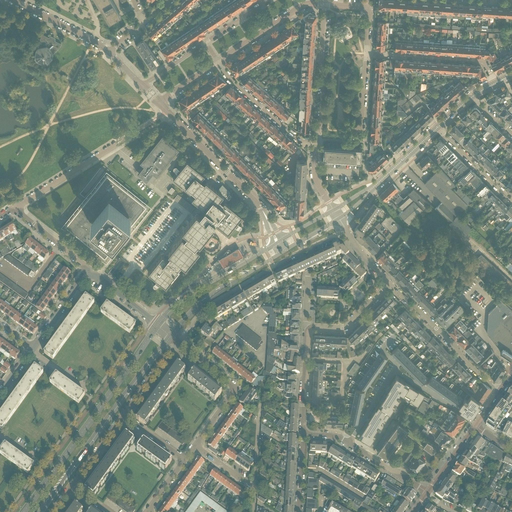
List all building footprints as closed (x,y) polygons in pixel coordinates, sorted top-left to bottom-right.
[(97,0),(104,11),(105,12),(111,22),(121,16),(110,0),(97,0)] [(188,7),(190,5),(185,0),(182,0),(182,1),(180,3),(187,11),(189,9),(188,8),(189,8),(188,7)] [(185,0),(190,5),(190,6),(192,8),(193,8),(194,6),(196,8),(196,7),(198,6),(192,0),(185,0)] [(238,0),(234,0),(232,1),(239,11),(241,10),(242,10),(244,9),(238,0)] [(245,0),(238,0),(244,9),(246,7),(249,5),(245,0)] [(232,1),(228,5),(235,15),(237,14),(237,13),(239,11),(232,1)] [(177,6),(176,6),(182,13),(183,14),(185,13),(187,11),(180,3),(179,4),(178,4),(177,5),(177,6)] [(228,5),(223,8),(230,18),(232,16),(233,17),(235,15),(228,5)] [(172,9),(172,10),(171,10),(177,17),(178,17),(179,18),(181,16),(180,15),(182,13),(176,6),(176,7),(175,6),(174,8),(174,9),(172,10),(172,9)] [(223,8),(218,11),(225,21),(226,21),(228,20),(228,19),(230,18),(223,8)] [(171,10),(169,12),(169,13),(167,15),(174,22),(178,18),(177,17),(171,10)] [(218,11),(213,14),(220,24),(222,23),(223,23),(224,22),(224,21),(225,21),(218,11)] [(310,13),(292,25),(294,27),(305,20),(316,21),(316,18),(316,16),(314,16),(310,13)] [(213,14),(209,17),(216,27),(217,26),(218,26),(220,25),(220,24),(213,14)] [(170,26),(174,22),(167,15),(166,16),(165,16),(162,18),(170,26)] [(209,17),(204,20),(211,30),(212,29),(213,29),(215,28),(216,27),(209,17)] [(166,30),(170,26),(162,18),(161,20),(160,20),(159,22),(166,30)] [(204,20),(199,24),(206,34),(208,32),(209,33),(210,32),(210,31),(211,30),(204,20)] [(161,33),(166,30),(159,22),(158,23),(157,23),(154,25),(161,33)] [(199,24),(195,27),(202,37),(205,35),(206,34),(199,24)] [(154,25),(147,32),(150,35),(156,41),(158,43),(158,44),(161,41),(160,40),(157,37),(161,33),(154,25)] [(289,28),(287,29),(294,39),(296,38),(295,36),(297,35),(298,35),(292,26),(291,26),(290,26),(289,27),(289,28)] [(195,27),(190,30),(197,40),(198,39),(199,39),(202,37),(195,27)] [(283,32),(282,32),(289,43),(294,39),(287,29),(285,30),(284,30),(283,31),(283,32)] [(190,30),(185,33),(192,43),(193,43),(195,42),(195,41),(197,40),(190,30)] [(279,34),(277,35),(284,46),(289,43),(282,32),(280,34),(279,34)] [(185,33),(180,36),(187,46),(188,46),(189,46),(190,45),(190,44),(192,43),(185,33)] [(36,50),(35,56),(35,57),(35,58),(36,61),(37,61),(43,64),(44,64),(46,64),(47,64),(48,63),(52,59),(52,58),(53,55),(53,54),(59,48),(61,44),(55,41),(55,40),(54,41),(53,40),(53,39),(51,38),(50,39),(49,38),(49,37),(49,38),(42,35),(40,39),(39,47),(38,47),(36,50)] [(274,38),(273,39),(279,49),(284,46),(277,35),(275,37),(274,38)] [(180,36),(176,39),(182,49),(183,49),(184,49),(185,49),(185,48),(187,46),(180,36)] [(176,39),(171,43),(178,53),(178,52),(179,53),(181,52),(181,51),(182,49),(176,39)] [(270,40),(267,41),(275,52),(279,49),(273,39),(271,40),(270,40)] [(136,45),(140,51),(147,46),(143,40),(136,45)] [(265,44),(263,45),(270,55),(275,52),(267,41),(265,43),(265,44)] [(171,43),(166,46),(173,56),(174,55),(176,55),(177,54),(177,53),(178,53),(171,43)] [(259,48),(258,49),(265,59),(270,55),(263,45),(261,47),(260,46),(259,47),(259,48)] [(140,51),(144,57),(151,52),(147,46),(140,51)] [(173,56),(166,46),(161,49),(168,60),(173,56)] [(255,50),(253,51),(260,62),(265,59),(258,49),(256,50),(255,50)] [(489,61),(491,59),(493,58),(496,56),(493,51),(490,52),(490,51),(489,50),(485,50),(484,56),(485,56),(486,56),(489,61)] [(251,54),(249,55),(256,65),(260,62),(253,51),(251,53),(251,54)] [(144,57),(148,62),(155,57),(151,52),(144,57)] [(511,61),(507,52),(503,55),(508,65),(510,64),(511,64),(511,63),(511,61)] [(498,55),(499,58),(504,68),(506,67),(506,66),(508,65),(503,55),(502,53),(498,55)] [(246,56),(244,58),(251,68),(256,65),(249,55),(247,56),(246,56)] [(285,56),(275,63),(278,67),(286,61),(287,60),(288,57),(286,55),(285,56)] [(155,57),(148,62),(152,68),(159,63),(155,57)] [(241,60),(239,61),(246,71),(251,68),(244,58),(242,59),(241,60)] [(493,58),(491,59),(492,61),(494,64),(491,65),(495,73),(500,70),(494,60),(493,58)] [(499,58),(494,60),(500,70),(504,68),(499,58)] [(236,63),(234,64),(241,75),(246,71),(239,61),(237,63),(236,63)] [(241,75),(234,64),(231,66),(231,67),(230,68),(235,76),(240,73),(241,75)] [(476,77),(476,78),(480,76),(478,72),(482,69),(480,66),(473,66),(472,76),(472,79),(475,80),(476,77)] [(480,76),(476,78),(477,78),(478,77),(480,81),(486,77),(482,69),(478,72),(480,76)] [(217,76),(212,79),(219,90),(219,89),(218,88),(221,86),(222,88),(228,84),(218,76),(217,76)] [(246,87),(248,88),(255,80),(254,79),(253,79),(252,80),(250,77),(249,78),(248,77),(241,82),(245,87),(246,87)] [(250,91),(252,92),(261,82),(258,80),(259,79),(257,78),(255,80),(248,88),(250,90),(250,91)] [(209,82),(208,83),(214,93),(219,90),(212,79),(208,81),(209,82)] [(255,94),(257,96),(263,89),(265,86),(261,82),(252,92),(254,94),(255,94)] [(460,82),(456,85),(462,92),(463,91),(463,90),(465,89),(467,87),(465,85),(463,86),(460,82)] [(204,84),(202,85),(209,96),(214,93),(208,83),(205,84),(204,84)] [(200,88),(198,89),(205,99),(209,96),(202,85),(200,87),(200,88)] [(452,85),(450,87),(458,95),(460,94),(462,92),(456,85),(454,87),(452,85)] [(230,87),(221,97),(225,101),(227,98),(235,91),(230,87)] [(450,87),(446,90),(454,99),(456,97),(457,95),(458,95),(450,87)] [(195,90),(193,92),(200,102),(205,99),(198,89),(196,91),(195,90)] [(258,98),(260,100),(267,93),(263,89),(257,96),(258,97),(258,98)] [(507,89),(502,91),(508,104),(511,102),(508,97),(511,96),(507,89)] [(446,90),(443,93),(450,102),(452,100),(453,100),(454,99),(446,90)] [(227,98),(232,102),(239,94),(235,91),(227,98)] [(508,104),(502,91),(496,94),(500,102),(503,100),(505,105),(508,104)] [(191,94),(189,96),(195,106),(200,102),(193,92),(191,93),(191,94)] [(263,102),(265,103),(271,96),(267,93),(260,100),(262,102),(263,102)] [(443,93),(439,96),(447,105),(448,104),(448,103),(450,102),(443,93)] [(239,94),(232,102),(236,106),(243,98),(239,94)] [(271,96),(265,103),(267,105),(267,106),(269,108),(275,100),(273,98),(274,96),(273,95),(271,96)] [(438,95),(434,98),(435,100),(437,102),(443,108),(445,107),(447,105),(439,96),(438,95)] [(487,101),(493,108),(496,105),(495,103),(499,101),(495,95),(487,100),(487,101)] [(187,96),(183,98),(190,109),(195,106),(189,96),(188,96),(187,96)] [(190,109),(183,98),(179,101),(180,102),(179,102),(182,106),(181,107),(182,109),(183,108),(187,114),(189,112),(188,110),(190,109)] [(236,106),(240,110),(247,102),(245,101),(245,100),(243,98),(236,106)] [(272,109),(274,111),(280,104),(275,100),(269,108),(271,109),(272,109)] [(240,110),(244,114),(251,105),(249,103),(248,103),(247,102),(240,110)] [(443,109),(443,108),(437,102),(435,104),(433,102),(431,103),(439,112),(443,109)] [(426,105),(432,112),(435,115),(439,112),(431,103),(430,104),(430,103),(427,106),(426,105)] [(277,115),(278,114),(284,108),(280,104),(274,111),(276,113),(277,115)] [(244,114),(248,117),(255,109),(253,108),(253,107),(251,105),(244,114)] [(496,105),(493,108),(499,113),(504,108),(502,105),(500,108),(496,105)] [(503,110),(500,114),(504,118),(511,109),(511,107),(507,110),(505,108),(503,110)] [(284,108),(278,114),(278,115),(281,117),(280,117),(284,121),(287,117),(289,115),(290,113),(287,110),(284,108)] [(472,120),(474,118),(480,112),(476,108),(474,108),(467,114),(472,120)] [(248,117),(252,121),(259,112),(257,111),(256,111),(255,109),(248,117)] [(420,109),(418,111),(423,116),(429,122),(433,117),(430,114),(427,112),(425,114),(420,109)] [(191,119),(195,124),(203,116),(199,112),(191,119)] [(259,112),(252,121),(256,125),(263,117),(262,115),(262,114),(259,112)] [(473,125),(472,126),(474,128),(475,127),(485,117),(480,112),(474,118),(477,120),(474,123),(475,124),(473,125)] [(285,121),(290,126),(296,119),(291,114),(285,121)] [(472,121),(472,120),(467,114),(461,119),(466,126),(467,125),(470,128),(473,125),(471,122),(472,121)] [(195,124),(199,128),(207,120),(203,116),(195,124)] [(423,116),(418,120),(424,126),(429,122),(423,116)] [(257,125),(261,129),(268,121),(266,119),(264,117),(257,125)] [(482,125),(484,127),(490,121),(485,117),(475,127),(477,130),(479,128),(482,125)] [(199,128),(203,132),(211,124),(207,120),(199,128)] [(418,120),(414,125),(419,131),(424,126),(418,120)] [(261,129),(265,133),(272,125),(271,123),(271,122),(268,121),(261,129)] [(450,129),(450,132),(452,134),(458,129),(456,127),(460,124),(461,125),(463,124),(459,121),(450,129)] [(482,134),(484,136),(494,126),(490,121),(484,127),(484,128),(486,130),(482,134)] [(206,134),(208,135),(215,128),(211,124),(203,132),(205,133),(206,134)] [(458,129),(452,134),(455,137),(466,127),(463,124),(461,125),(463,127),(459,130),(458,129)] [(265,133),(269,136),(277,128),(275,126),(274,126),(272,125),(265,133)] [(414,125),(409,129),(415,135),(419,131),(414,125)] [(491,134),(494,137),(493,136),(499,130),(494,126),(484,136),(486,139),(491,134)] [(408,127),(403,132),(405,133),(410,139),(415,135),(409,129),(408,127)] [(466,127),(455,137),(462,144),(466,140),(463,137),(464,135),(463,133),(467,130),(468,132),(469,130),(466,127)] [(211,139),(212,139),(219,132),(215,128),(208,135),(209,137),(210,138),(210,139),(211,139)] [(272,142),(273,140),(281,132),(279,130),(277,128),(269,136),(267,138),(272,142)] [(214,142),(216,143),(223,136),(226,133),(222,129),(219,132),(212,139),(212,140),(212,141),(213,142),(214,142)] [(494,142),(496,144),(504,136),(499,130),(493,136),(494,137),(496,140),(494,142)] [(273,140),(277,143),(285,135),(283,133),(282,133),(281,132),(273,140)] [(403,132),(398,136),(400,138),(406,144),(410,139),(405,133),(403,132)] [(278,143),(282,147),(289,139),(285,135),(277,143),(278,144),(278,143)] [(219,147),(220,148),(227,140),(223,136),(216,143),(217,145),(217,146),(218,147),(219,147)] [(463,145),(467,149),(473,143),(471,141),(474,138),(472,136),(463,145)] [(502,149),(504,147),(510,141),(504,136),(496,144),(495,145),(493,147),(491,150),(493,152),(499,146),(502,149)] [(144,166),(138,174),(147,181),(153,173),(157,176),(177,150),(162,138),(141,164),(144,166)] [(400,138),(395,142),(396,142),(401,148),(406,144),(400,138)] [(282,147),(286,150),(293,142),(289,139),(282,147)] [(222,150),(224,152),(231,144),(227,140),(220,148),(220,149),(221,150),(222,150)] [(435,153),(438,150),(444,144),(442,142),(440,140),(439,140),(434,145),(437,148),(434,151),(435,153)] [(231,144),(224,152),(225,153),(225,154),(226,155),(227,155),(228,156),(235,149),(238,146),(234,142),(231,144)] [(293,142),(286,150),(290,154),(297,146),(293,142)] [(388,144),(384,148),(388,152),(393,148),(396,152),(401,148),(396,142),(395,142),(393,144),(391,142),(388,144)] [(473,143),(467,149),(472,154),(478,148),(476,146),(473,143)] [(472,154),(477,159),(483,153),(481,151),(482,149),(482,147),(484,145),(483,143),(480,146),(478,148),(472,154)] [(438,156),(439,157),(448,148),(447,146),(446,146),(444,144),(438,150),(441,153),(438,156)] [(362,150),(324,147),(323,161),(361,163),(362,150)] [(439,157),(435,161),(438,164),(440,162),(439,160),(440,158),(441,159),(444,155),(447,158),(452,152),(450,149),(448,148),(439,157)] [(230,158),(232,160),(239,153),(235,149),(228,156),(228,157),(229,158),(230,158)] [(483,153),(477,159),(482,164),(488,158),(486,157),(487,156),(487,155),(487,154),(491,151),(488,149),(483,154),(483,153)] [(381,151),(377,155),(385,163),(388,160),(381,151)] [(442,164),(440,166),(443,170),(447,166),(457,156),(455,155),(452,152),(447,158),(449,161),(446,164),(444,166),(442,164)] [(236,164),(236,165),(242,159),(242,158),(243,157),(239,153),(232,160),(233,161),(233,162),(234,163),(235,164),(236,164)] [(240,161),(236,165),(237,165),(237,166),(238,167),(239,167),(240,169),(248,161),(250,159),(246,155),(244,157),(243,159),(242,159),(240,161)] [(381,167),(385,163),(377,155),(373,158),(381,167)] [(416,164),(419,168),(421,170),(424,168),(432,161),(427,156),(424,158),(416,164)] [(447,166),(443,170),(446,173),(449,170),(447,168),(448,167),(449,167),(452,164),(455,166),(461,160),(458,158),(457,156),(447,166)] [(495,160),(498,158),(496,156),(494,159),(491,161),(488,158),(482,164),(487,169),(495,160)] [(370,162),(372,164),(377,170),(381,167),(373,158),(370,162)] [(495,160),(487,169),(492,174),(495,170),(498,168),(495,165),(497,162),(500,160),(498,158),(495,160)] [(454,173),(456,174),(465,164),(463,163),(461,160),(455,166),(458,169),(454,173)] [(244,172),(244,173),(252,165),(248,161),(240,169),(242,170),(242,171),(243,172),(244,172)] [(297,161),(295,178),(306,179),(307,161),(297,161)] [(232,196),(229,194),(230,193),(224,188),(224,187),(223,187),(223,186),(222,186),(221,186),(221,187),(221,188),(220,188),(221,189),(218,192),(206,182),(204,184),(201,181),(204,177),(187,162),(180,170),(177,167),(176,167),(175,167),(174,167),(174,168),(173,168),(173,169),(173,170),(174,171),(178,174),(173,180),(190,194),(192,192),(195,195),(191,200),(205,210),(199,216),(196,214),(182,231),(187,235),(184,238),(182,237),(168,255),(170,256),(167,260),(162,256),(148,273),(156,280),(154,283),(153,284),(153,285),(153,286),(154,286),(154,287),(155,287),(156,287),(157,287),(157,286),(160,283),(166,288),(180,270),(178,268),(181,265),(185,269),(200,251),(195,247),(198,244),(200,245),(209,234),(213,234),(214,233),(214,228),(212,226),(215,223),(228,234),(234,225),(238,228),(238,229),(239,229),(240,229),(241,228),(241,227),(242,227),(242,226),(241,226),(241,225),(237,222),(242,216),(226,203),(232,196)] [(247,175),(248,177),(258,168),(254,164),(252,165),(244,173),(245,173),(245,174),(246,175),(247,175)] [(368,171),(368,172),(369,172),(375,172),(377,170),(372,164),(370,165),(368,165),(368,168),(368,171)] [(453,177),(452,177),(454,179),(457,175),(461,172),(463,175),(469,169),(466,166),(467,166),(465,164),(456,174),(453,177)] [(497,172),(493,175),(497,179),(501,176),(503,174),(507,170),(508,169),(506,167),(506,166),(502,170),(500,168),(499,170),(499,169),(497,172)] [(252,181),(260,174),(262,172),(258,168),(248,177),(250,179),(250,180),(251,180),(252,181)] [(424,184),(441,202),(456,216),(457,215),(461,211),(464,208),(467,205),(461,199),(451,188),(455,184),(439,168),(424,184)] [(458,181),(455,184),(456,186),(457,189),(456,191),(455,192),(461,199),(466,195),(459,188),(463,185),(469,179),(474,174),(470,169),(470,170),(458,181)] [(255,183),(256,185),(264,178),(260,174),(252,181),(253,182),(254,183),(255,183)] [(472,185),(473,186),(480,179),(474,174),(469,179),(471,182),(468,185),(470,187),(472,185)] [(66,227),(104,257),(116,243),(117,241),(118,241),(123,235),(125,237),(129,232),(127,230),(132,224),(132,223),(135,220),(145,207),(107,176),(66,227)] [(264,178),(256,185),(258,187),(258,188),(259,189),(260,189),(268,182),(269,180),(266,177),(265,176),(264,178)] [(292,196),(296,196),(304,197),(306,179),(295,178),(295,189),(296,189),(296,194),(293,194),(292,196)] [(477,188),(479,190),(485,184),(480,179),(473,186),(476,189),(477,188)] [(263,192),(264,193),(272,186),(268,182),(260,189),(261,191),(262,191),(263,192)] [(400,191),(392,183),(388,188),(397,197),(395,199),(395,200),(396,201),(398,206),(402,210),(398,214),(409,224),(430,205),(413,189),(403,199),(397,193),(400,191)] [(479,190),(477,192),(478,194),(480,195),(488,187),(485,184),(479,190)] [(266,196),(268,198),(276,190),(272,186),(264,193),(266,195),(266,196)] [(483,201),(492,191),(488,187),(480,195),(483,196),(480,198),(483,201)] [(391,196),(395,199),(397,197),(388,188),(384,191),(390,197),(391,196)] [(268,198),(272,202),(279,194),(276,191),(276,190),(268,198)] [(381,194),(380,195),(383,199),(389,205),(394,210),(396,208),(397,208),(392,202),(391,203),(388,199),(390,197),(387,194),(384,191),(381,194)] [(483,201),(480,203),(482,206),(485,203),(487,206),(491,202),(493,199),(497,196),(492,191),(483,201)] [(185,207),(189,202),(178,194),(174,199),(185,207)] [(272,202),(276,206),(283,198),(279,194),(272,202)] [(466,195),(461,199),(467,205),(471,201),(466,195)] [(293,200),(293,206),(304,206),(304,201),(304,197),(296,196),(295,200),(293,200)] [(493,204),(489,208),(491,210),(501,200),(497,196),(491,202),(493,204)] [(283,198),(276,206),(282,212),(286,208),(286,207),(285,205),(287,204),(286,204),(287,203),(283,198)] [(489,212),(487,214),(489,216),(493,212),(495,210),(496,212),(499,209),(504,204),(501,200),(491,210),(489,212)] [(441,202),(434,209),(449,223),(448,224),(462,238),(471,229),(457,215),(456,216),(441,202)] [(375,216),(381,208),(374,203),(368,211),(375,216)] [(497,215),(498,217),(508,207),(504,204),(499,209),(496,212),(498,214),(497,215)] [(508,207),(498,217),(499,217),(502,219),(504,217),(506,220),(508,218),(508,219),(511,217),(511,215),(511,206),(510,205),(508,207)] [(303,212),(293,211),(288,211),(286,214),(290,214),(290,218),(291,219),(297,219),(297,217),(301,218),(303,216),(303,212)] [(369,224),(375,216),(368,211),(362,219),(369,224)] [(363,233),(369,224),(362,219),(356,227),(363,233)] [(12,224),(7,228),(11,234),(16,231),(12,224)] [(354,229),(353,231),(354,232),(355,232),(356,234),(355,235),(362,242),(365,238),(361,235),(363,233),(356,227),(354,229)] [(7,228),(2,231),(6,237),(8,236),(11,242),(14,240),(11,234),(7,228)] [(362,242),(365,246),(372,240),(368,236),(365,238),(362,242)] [(403,242),(409,248),(414,243),(408,236),(403,242)] [(372,240),(365,246),(369,250),(376,243),(378,241),(374,237),(372,240)] [(27,252),(30,249),(35,243),(30,239),(22,248),(27,252)] [(30,249),(35,253),(39,246),(35,243),(30,249)] [(376,243),(369,250),(373,254),(379,247),(376,243)] [(35,253),(39,256),(44,250),(39,246),(35,253)] [(336,256),(340,254),(341,254),(345,258),(349,254),(342,248),(338,250),(336,246),(333,248),(336,256)] [(328,260),(330,259),(336,256),(333,248),(324,252),(328,260)] [(215,263),(216,265),(231,256),(231,253),(229,249),(228,249),(228,250),(215,263)] [(238,249),(219,259),(224,267),(243,256),(238,249)] [(39,256),(37,259),(42,262),(44,260),(49,254),(44,250),(42,253),(39,256)] [(379,255),(376,259),(381,264),(384,260),(388,257),(387,256),(389,254),(385,250),(383,252),(379,255)] [(319,264),(320,263),(328,260),(324,252),(315,256),(319,264)] [(342,261),(346,265),(352,258),(349,254),(345,258),(342,261)] [(475,261),(507,291),(511,285),(511,282),(481,254),(475,261)] [(385,261),(381,265),(387,270),(394,262),(393,261),(395,260),(390,255),(388,257),(389,257),(387,259),(385,261)] [(315,266),(319,264),(315,256),(306,260),(310,268),(315,266)] [(346,265),(350,268),(356,262),(352,258),(346,265)] [(303,262),(298,264),(302,272),(306,270),(308,269),(310,268),(306,260),(305,261),(303,262)] [(350,268),(354,272),(360,266),(356,262),(350,268)] [(394,262),(387,270),(392,275),(399,268),(399,266),(396,263),(395,262),(394,262)] [(298,264),(289,268),(293,276),(302,272),(298,264)] [(359,278),(355,281),(357,283),(366,274),(359,267),(360,266),(354,272),(359,278)] [(64,268),(61,273),(67,278),(71,273),(64,268)] [(289,268),(284,270),(288,278),(293,276),(289,268)] [(284,270),(279,272),(283,280),(288,278),(284,270)] [(393,276),(398,281),(403,275),(398,270),(393,276)] [(44,276),(47,278),(48,279),(52,274),(47,271),(44,276)] [(59,275),(57,278),(64,283),(67,278),(61,273),(58,271),(57,274),(59,275)] [(283,280),(279,272),(274,275),(278,283),(283,280)] [(398,281),(403,286),(408,280),(405,278),(403,275),(398,281)] [(271,276),(266,278),(271,286),(276,283),(271,276)] [(351,276),(347,280),(353,287),(357,283),(355,281),(351,276)] [(55,277),(52,282),(54,283),(60,288),(64,283),(57,278),(55,277)] [(433,277),(427,283),(432,288),(438,282),(433,277)] [(266,278),(262,281),(266,289),(271,286),(266,278)] [(369,278),(367,284),(372,286),(375,281),(369,278)] [(403,286),(407,291),(413,285),(416,283),(411,278),(408,280),(403,286)] [(347,280),(343,284),(349,291),(353,287),(347,280)] [(413,285),(407,291),(412,296),(418,290),(423,285),(418,280),(416,283),(413,285)] [(262,281),(257,284),(261,292),(263,294),(268,291),(266,289),(262,281)] [(54,283),(50,288),(57,292),(60,288),(54,283)] [(257,284),(252,287),(257,294),(261,292),(257,284)] [(339,294),(339,297),(344,293),(345,294),(349,291),(343,284),(339,288),(340,289),(339,290),(339,294)] [(248,289),(252,297),(254,300),(259,297),(257,294),(252,287),(248,289)] [(47,290),(46,292),(53,297),(57,292),(50,288),(48,291),(47,290)] [(247,300),(252,297),(248,289),(243,292),(247,300)] [(424,297),(419,291),(418,291),(418,290),(412,296),(413,296),(418,302),(424,297)] [(44,291),(40,296),(43,298),(49,302),(53,297),(46,292),(44,291)] [(301,298),(297,298),(297,295),(295,295),(295,291),(291,291),(290,300),(286,300),(285,303),(301,304),(301,298)] [(241,293),(236,296),(241,304),(244,302),(245,304),(247,303),(241,293)] [(390,295),(386,299),(392,305),(396,301),(390,295)] [(94,302),(85,296),(75,311),(84,317),(94,302)] [(236,296),(232,299),(236,307),(241,304),(236,296)] [(418,302),(423,307),(429,302),(424,297),(418,302)] [(435,312),(432,315),(434,317),(434,318),(444,328),(445,328),(448,325),(464,309),(453,297),(450,300),(453,303),(453,304),(450,301),(447,304),(445,302),(445,303),(442,305),(444,307),(438,313),(437,311),(435,312)] [(43,298),(40,302),(46,307),(49,302),(43,298)] [(232,299),(227,302),(232,309),(233,312),(235,310),(236,310),(238,309),(236,307),(232,299)] [(386,299),(382,303),(388,309),(392,305),(386,299)] [(429,302),(423,307),(428,312),(434,306),(435,305),(432,303),(430,300),(429,302)] [(434,306),(428,312),(432,316),(445,303),(442,300),(435,307),(434,306)] [(488,314),(487,333),(491,339),(498,347),(502,350),(500,352),(511,360),(511,357),(511,355),(510,354),(511,352),(511,333),(499,321),(504,316),(509,311),(511,314),(511,309),(507,305),(501,300),(488,314)] [(0,308),(0,310),(4,314),(8,307),(10,305),(5,301),(3,304),(0,308)] [(37,301),(33,305),(36,308),(38,309),(42,312),(46,307),(40,302),(39,303),(37,301)] [(227,302),(223,304),(227,312),(232,309),(227,302)] [(382,303),(378,307),(384,313),(388,309),(382,303)] [(101,312),(115,323),(121,314),(107,304),(101,312)] [(223,304),(218,307),(223,315),(227,312),(223,304)] [(4,314),(9,317),(13,311),(8,307),(4,314)] [(218,318),(223,315),(218,307),(213,310),(214,311),(211,313),(215,319),(217,317),(218,318)] [(378,307),(374,310),(381,317),(384,313),(378,307)] [(374,310),(370,314),(377,321),(381,317),(374,310)] [(398,317),(402,321),(409,314),(405,310),(398,317)] [(9,317),(14,321),(18,314),(13,311),(9,317)] [(84,317),(75,311),(65,325),(73,331),(84,317)] [(14,321),(19,324),(23,318),(18,314),(14,321)] [(129,333),(135,325),(121,314),(115,323),(129,333)] [(370,314),(367,318),(367,319),(375,327),(375,326),(379,323),(377,321),(370,314)] [(402,328),(404,326),(406,324),(413,318),(409,314),(402,321),(400,323),(402,325),(400,326),(402,328)] [(511,323),(504,316),(499,321),(511,333),(511,323)] [(19,324),(23,328),(28,321),(23,318),(19,324)] [(413,318),(406,324),(404,326),(408,330),(416,322),(413,318)] [(23,328),(28,331),(33,325),(34,322),(30,319),(28,321),(23,328)] [(367,319),(363,322),(370,329),(372,331),(376,327),(375,326),(375,327),(367,319)] [(452,336),(464,324),(460,320),(448,332),(452,336)] [(221,328),(219,326),(216,322),(210,329),(206,326),(201,333),(207,338),(203,342),(210,348),(215,342),(211,338),(218,329),(219,330),(221,328)] [(223,324),(219,326),(221,328),(223,331),(226,329),(230,327),(229,326),(228,323),(227,322),(223,324)] [(363,322),(360,326),(366,333),(368,335),(372,331),(370,329),(363,322)] [(411,334),(414,332),(420,326),(416,322),(408,330),(408,331),(411,334)] [(465,330),(467,327),(464,324),(452,336),(456,340),(465,330)] [(33,325),(28,331),(33,335),(37,328),(33,325)] [(65,325),(54,339),(63,345),(73,331),(65,325)] [(360,326),(356,330),(364,339),(368,335),(366,333),(360,326)] [(414,332),(418,336),(424,330),(420,326),(414,332)] [(356,330),(352,334),(359,342),(361,343),(365,339),(364,339),(356,330)] [(418,336),(421,340),(428,333),(424,330),(418,336)] [(456,340),(460,344),(466,339),(471,334),(468,330),(467,332),(466,331),(456,340)] [(423,346),(426,343),(432,337),(432,336),(431,337),(428,333),(421,340),(419,342),(423,346)] [(348,338),(347,338),(346,342),(348,342),(349,346),(357,344),(359,342),(352,334),(348,338)] [(341,337),(340,346),(346,346),(349,357),(352,357),(351,351),(349,346),(348,342),(346,342),(347,338),(347,337),(341,337)] [(426,343),(430,347),(436,340),(432,337),(426,343)] [(466,339),(460,344),(464,348),(474,339),(472,337),(468,340),(466,339)] [(465,349),(469,353),(475,347),(473,345),(479,339),(477,337),(465,349)] [(63,345),(54,339),(44,353),(53,359),(63,345)] [(431,353),(433,351),(440,344),(436,340),(430,347),(427,349),(431,353)] [(0,349),(5,352),(10,346),(5,343),(0,349)] [(274,350),(281,351),(288,352),(294,353),(297,353),(298,353),(298,349),(293,348),(289,348),(281,343),(281,347),(276,347),(276,348),(274,348),(274,350)] [(433,351),(437,354),(444,348),(440,344),(433,351)] [(469,353),(473,357),(483,347),(481,345),(477,349),(475,347),(469,353)] [(8,359),(10,356),(14,350),(10,346),(5,352),(3,355),(8,359)] [(397,347),(391,353),(395,357),(401,351),(400,350),(397,347),(398,347),(397,347)] [(483,347),(473,357),(477,361),(483,355),(481,353),(485,349),(483,347)] [(212,353),(217,357),(221,352),(216,348),(212,353)] [(437,354),(435,357),(439,361),(447,352),(444,348),(437,354)] [(481,358),(477,362),(481,366),(485,362),(491,356),(492,357),(494,354),(494,353),(490,349),(481,358)] [(14,350),(10,356),(15,360),(19,353),(14,350)] [(401,351),(395,357),(398,361),(405,355),(405,354),(405,355),(402,352),(401,351)] [(217,357),(222,361),(226,356),(221,352),(217,357)] [(287,362),(291,363),(290,366),(292,366),(300,367),(301,360),(293,358),(294,355),(294,353),(288,352),(287,362)] [(447,352),(439,361),(442,364),(445,362),(451,356),(447,352)] [(377,357),(377,358),(384,363),(387,359),(387,358),(380,353),(379,354),(380,354),(377,357)] [(405,355),(398,361),(402,365),(409,358),(408,358),(405,355)] [(222,361),(227,365),(231,360),(226,356),(222,361)] [(267,356),(266,362),(273,366),(276,361),(273,359),(267,356)] [(451,356),(445,362),(449,366),(455,360),(451,356)] [(491,356),(485,362),(490,367),(491,367),(490,367),(501,375),(504,370),(497,365),(498,364),(492,357),(491,356)] [(231,360),(227,365),(232,369),(236,364),(238,361),(233,358),(231,360)] [(373,362),(381,368),(384,363),(377,358),(376,359),(374,362),(373,362)] [(409,358),(402,365),(406,369),(413,362),(412,362),(409,359),(409,358)] [(453,369),(449,373),(451,374),(461,365),(458,361),(454,365),(452,367),(453,369)] [(176,362),(166,376),(175,382),(185,368),(180,365),(181,365),(179,364),(176,362)] [(266,362),(266,372),(268,373),(270,374),(271,373),(274,375),(277,369),(273,366),(266,362)] [(371,366),(370,367),(378,372),(381,368),(373,362),(371,366)] [(413,362),(406,369),(410,372),(410,373),(416,366),(416,365),(413,362)] [(485,362),(481,366),(489,374),(492,377),(497,380),(501,375),(490,367),(491,367),(490,367),(485,362)] [(232,369),(237,373),(241,368),(236,364),(232,369)] [(457,372),(458,374),(464,368),(461,365),(451,374),(449,376),(448,377),(450,378),(453,376),(457,372)] [(416,366),(410,373),(414,376),(420,370),(417,367),(416,366)] [(35,367),(24,381),(33,387),(43,373),(35,367)] [(367,371),(375,376),(378,372),(370,367),(370,368),(367,371)] [(237,373),(241,377),(246,372),(241,368),(237,373)] [(456,380),(458,381),(468,372),(464,368),(458,374),(460,376),(456,380)] [(420,370),(414,376),(417,380),(424,374),(423,373),(420,370)] [(188,379),(202,390),(208,381),(194,371),(192,373),(191,374),(188,379)] [(365,375),(364,376),(372,381),(375,376),(367,371),(365,375)] [(241,377),(246,381),(251,376),(246,372),(241,377)] [(266,372),(265,377),(270,380),(275,383),(276,378),(272,376),(270,374),(268,373),(266,372)] [(468,372),(458,381),(460,383),(464,379),(465,381),(471,375),(468,372)] [(50,383),(64,393),(70,385),(56,374),(50,383)] [(424,374),(417,380),(418,380),(421,384),(428,378),(425,375),(424,374)] [(166,376),(156,390),(164,396),(175,382),(166,376)] [(251,376),(246,381),(251,385),(252,384),(256,380),(251,376)] [(361,433),(358,437),(360,438),(367,442),(370,444),(375,435),(373,434),(377,428),(379,430),(383,424),(381,422),(382,420),(384,421),(395,404),(393,403),(394,401),(397,402),(400,397),(399,396),(398,395),(399,394),(400,392),(410,399),(409,401),(410,402),(417,406),(424,395),(425,395),(417,390),(413,388),(414,387),(396,376),(385,394),(385,395),(380,402),(376,409),(375,409),(371,416),(365,425),(366,426),(361,433)] [(361,380),(368,385),(371,381),(372,381),(364,376),(363,376),(361,380)] [(431,376),(426,384),(431,387),(436,379),(432,376),(431,376)] [(256,380),(252,384),(256,388),(264,377),(258,377),(256,380)] [(436,379),(431,387),(435,390),(440,383),(439,382),(436,380),(436,379)] [(358,384),(358,385),(365,390),(365,389),(368,385),(361,380),(358,384)] [(24,381),(14,395),(22,401),(33,387),(24,381)] [(208,381),(202,390),(215,400),(218,396),(219,396),(220,395),(222,392),(208,381)] [(440,383),(435,390),(439,393),(445,386),(444,386),(441,383),(440,383)] [(476,387),(477,388),(479,389),(487,395),(491,389),(483,383),(480,388),(477,386),(476,387)] [(461,387),(460,387),(468,393),(482,403),(487,395),(479,389),(477,388),(475,391),(477,392),(476,393),(475,392),(474,393),(463,384),(461,387)] [(64,393),(78,403),(84,395),(70,385),(64,393)] [(278,385),(277,388),(281,391),(284,391),(283,394),(283,395),(284,395),(284,396),(285,397),(286,398),(287,398),(294,399),(294,395),(295,390),(295,389),(283,388),(282,387),(278,385)] [(445,386),(439,393),(444,396),(443,396),(444,396),(449,389),(448,388),(445,386)] [(249,389),(246,393),(253,399),(256,394),(249,389)] [(449,389),(444,396),(448,399),(453,392),(450,389),(449,389)] [(156,390),(146,404),(154,410),(164,396),(156,390)] [(453,392),(448,399),(452,402),(452,403),(458,395),(457,395),(453,392),(454,392),(453,392)] [(246,393),(242,398),(250,403),(253,399),(246,393)] [(468,393),(458,407),(461,408),(459,410),(470,418),(472,416),(481,403),(482,403),(468,393)] [(14,395),(4,409),(12,415),(22,401),(14,395)] [(458,395),(452,403),(453,403),(457,406),(462,398),(459,396),(458,395)] [(511,399),(506,396),(501,402),(508,407),(507,408),(510,410),(511,411),(511,407),(509,406),(511,401),(511,399)] [(250,403),(242,398),(239,402),(246,408),(250,403)] [(418,409),(424,413),(429,405),(423,401),(418,409)] [(501,402),(498,408),(504,412),(507,414),(508,412),(511,413),(511,411),(510,410),(507,408),(508,407),(501,402)] [(154,410),(146,404),(136,418),(138,420),(138,421),(139,422),(140,421),(144,424),(154,410)] [(237,405),(234,410),(239,414),(242,416),(245,411),(243,409),(241,408),(237,405)] [(507,414),(504,412),(498,408),(495,412),(505,419),(506,418),(505,417),(507,414)] [(12,415),(4,409),(0,414),(0,428),(2,430),(12,415)] [(449,409),(448,411),(449,412),(448,416),(452,418),(453,419),(452,419),(461,425),(464,419),(460,416),(451,410),(450,410),(449,409)] [(234,410),(230,415),(235,419),(239,414),(234,410)] [(505,419),(495,412),(492,416),(501,422),(503,420),(504,421),(505,419)] [(230,415),(226,420),(232,424),(235,419),(230,415)] [(502,423),(501,422),(492,416),(489,420),(499,427),(502,423)] [(446,418),(444,421),(449,424),(457,430),(461,425),(452,419),(451,421),(446,418)] [(226,420),(222,425),(228,429),(232,424),(226,420)] [(429,420),(428,421),(430,422),(429,423),(432,425),(433,426),(432,428),(431,430),(437,435),(437,434),(438,434),(438,435),(435,439),(438,441),(439,442),(442,444),(443,443),(444,444),(446,445),(447,445),(447,444),(448,443),(448,442),(448,441),(450,437),(446,435),(438,429),(437,429),(436,428),(439,425),(434,422),(434,423),(431,421),(429,420)] [(489,420),(485,425),(495,432),(499,427),(489,420)] [(279,421),(276,426),(284,431),(285,428),(289,430),(288,433),(296,434),(297,427),(289,426),(289,429),(286,427),(287,426),(279,421)] [(401,440),(406,434),(409,429),(404,426),(404,427),(399,423),(391,433),(396,437),(401,440)] [(449,424),(448,424),(447,427),(442,424),(440,427),(453,436),(457,430),(449,424)] [(505,428),(502,434),(502,435),(507,437),(511,426),(507,424),(505,428)] [(222,425),(219,430),(224,434),(228,429),(222,425)] [(261,425),(261,432),(269,438),(273,432),(261,425)] [(409,429),(406,434),(414,440),(418,435),(409,429)] [(219,430),(215,435),(221,439),(224,434),(219,430)] [(261,432),(260,440),(268,445),(271,439),(269,438),(261,432)] [(117,444),(115,447),(123,453),(130,444),(131,442),(132,441),(131,441),(133,439),(134,439),(125,433),(123,436),(122,436),(123,436),(118,443),(117,443),(117,444)] [(284,433),(281,437),(285,439),(283,441),(285,441),(288,442),(296,443),(296,436),(286,435),(284,433)] [(391,433),(384,442),(389,446),(394,450),(401,440),(396,437),(391,433)] [(215,435),(211,440),(217,444),(221,439),(215,435)] [(414,440),(422,446),(432,453),(436,447),(418,435),(414,440)] [(477,437),(473,442),(502,460),(504,455),(505,454),(484,440),(483,442),(477,437)] [(137,449),(152,459),(158,450),(144,440),(142,443),(141,442),(140,444),(137,449)] [(217,444),(211,440),(208,445),(210,447),(208,449),(216,455),(218,453),(213,449),(217,444)] [(268,446),(268,445),(260,440),(260,441),(260,448),(265,451),(268,446)] [(285,441),(285,447),(287,447),(287,449),(290,449),(295,450),(296,443),(288,442),(285,441)] [(387,459),(394,450),(389,446),(384,442),(377,452),(377,453),(387,459)] [(473,442),(470,446),(478,452),(482,454),(500,463),(501,462),(502,460),(473,442)] [(0,451),(0,453),(13,463),(19,455),(5,444),(0,451)] [(329,450),(330,448),(331,444),(321,444),(321,453),(326,453),(328,454),(330,450),(329,450)] [(328,454),(333,457),(337,449),(333,446),(330,450),(328,454)] [(470,446),(466,452),(473,457),(473,456),(474,455),(476,456),(476,455),(479,456),(484,458),(485,455),(482,454),(478,452),(470,446)] [(107,458),(105,461),(113,467),(123,453),(115,447),(113,450),(112,450),(113,450),(108,457),(107,457),(107,458)] [(225,455),(230,458),(234,453),(229,449),(225,455)] [(336,462),(337,460),(342,452),(337,449),(333,457),(332,459),(336,462)] [(170,463),(172,460),(158,450),(152,459),(166,469),(169,464),(169,465),(170,463)] [(285,450),(282,455),(287,457),(295,458),(295,451),(290,450),(287,450),(286,450),(285,450)] [(401,465),(408,471),(411,467),(417,472),(425,462),(412,451),(401,465)] [(337,460),(342,463),(347,455),(342,452),(337,460)] [(466,452),(462,457),(469,462),(476,466),(479,467),(479,468),(483,470),(485,466),(480,464),(481,463),(481,462),(481,461),(474,457),(473,457),(466,452)] [(230,458),(235,462),(239,456),(234,453),(230,458)] [(19,455),(13,463),(28,473),(34,465),(19,455)] [(235,462),(239,465),(244,458),(240,455),(239,456),(235,462)] [(239,465),(243,468),(249,461),(250,459),(250,458),(246,455),(246,456),(244,458),(239,465)] [(347,455),(342,463),(345,464),(343,466),(345,467),(346,465),(351,458),(347,455)] [(505,471),(511,458),(507,456),(503,463),(505,464),(500,474),(496,472),(487,488),(494,492),(497,487),(497,485),(495,484),(497,480),(499,481),(505,471)] [(259,463),(268,468),(271,463),(262,457),(259,463)] [(469,462),(462,457),(457,464),(465,468),(469,462)] [(199,458),(195,463),(200,467),(204,462),(199,458)] [(346,465),(351,468),(356,460),(356,461),(351,458),(346,465)] [(352,467),(356,470),(361,463),(356,460),(351,468),(352,467)] [(97,472),(95,475),(103,481),(113,467),(105,461),(103,464),(102,464),(103,464),(97,471),(97,472)] [(249,461),(243,468),(248,472),(253,464),(249,461)] [(281,461),(280,469),(286,471),(294,471),(295,464),(286,464),(282,462),(281,461)] [(195,463),(191,468),(197,472),(200,467),(195,463)] [(356,470),(361,473),(365,465),(361,463),(356,470)] [(465,469),(461,467),(457,464),(452,472),(463,478),(465,475),(462,474),(465,469)] [(361,473),(365,476),(370,468),(365,465),(361,473)] [(191,468),(187,473),(193,477),(197,472),(191,468)] [(367,477),(370,479),(375,471),(370,468),(365,476),(367,477)] [(210,476),(214,479),(219,474),(214,470),(210,476)] [(375,471),(370,479),(373,481),(372,482),(374,483),(379,474),(375,471)] [(187,473),(184,478),(189,482),(193,477),(187,473)] [(451,473),(446,480),(453,485),(458,478),(451,473)] [(214,479),(219,483),(223,477),(219,474),(214,479)] [(309,482),(309,484),(319,485),(319,481),(319,480),(314,480),(314,474),(309,474),(308,474),(308,482),(309,482)] [(319,474),(319,480),(319,481),(354,503),(351,507),(358,511),(360,507),(362,504),(364,501),(319,474)] [(103,481),(95,475),(93,478),(92,478),(87,485),(87,486),(85,489),(85,488),(84,489),(87,491),(88,492),(93,495),(103,481)] [(387,476),(385,480),(394,485),(396,482),(387,476)] [(219,483),(224,486),(228,480),(223,477),(219,483)] [(184,478),(180,483),(186,487),(189,482),(184,478)] [(286,478),(285,486),(293,486),(294,479),(286,478)] [(224,486),(228,489),(232,484),(228,480),(224,486)] [(389,489),(411,503),(417,494),(408,489),(407,492),(404,490),(403,492),(390,484),(386,481),(386,482),(384,480),(381,485),(389,489)] [(446,480),(441,486),(448,491),(449,490),(453,485),(446,480)] [(180,483),(176,488),(182,492),(186,487),(180,483)] [(228,489),(233,493),(237,487),(232,484),(228,489)] [(307,486),(307,494),(313,495),(313,489),(319,490),(319,485),(309,484),(309,486),(307,486)] [(442,499),(445,496),(447,498),(449,496),(450,496),(453,499),(456,495),(449,490),(448,491),(441,486),(435,494),(442,499)] [(233,493),(238,496),(242,490),(237,487),(233,493)] [(176,488),(173,494),(178,498),(182,492),(176,488)] [(238,496),(235,499),(241,503),(243,500),(244,498),(247,494),(244,492),(242,490),(238,496)] [(257,492),(257,499),(264,503),(266,500),(264,499),(266,496),(258,492),(257,492)] [(173,494),(169,499),(175,503),(178,498),(173,494)] [(308,503),(308,505),(317,505),(318,500),(312,500),(313,495),(307,494),(306,503),(308,503)] [(280,500),(278,503),(284,506),(284,507),(287,507),(292,507),(292,500),(284,500),(280,498),(279,499),(280,500)] [(461,498),(459,502),(466,506),(464,509),(469,511),(471,508),(474,509),(476,506),(461,498)] [(169,499),(165,504),(171,508),(175,503),(169,499)] [(480,511),(483,511),(488,503),(486,502),(486,501),(482,499),(477,509),(481,511),(480,511)] [(396,501),(393,505),(394,506),(395,506),(396,507),(402,511),(403,511),(408,505),(404,502),(401,500),(399,503),(396,501)] [(80,511),(82,509),(78,506),(77,505),(74,503),(74,504),(72,507),(72,506),(71,507),(67,511),(80,511)] [(347,511),(331,503),(328,508),(335,511),(347,511)] [(491,511),(495,506),(491,504),(488,503),(483,511),(491,511)]
